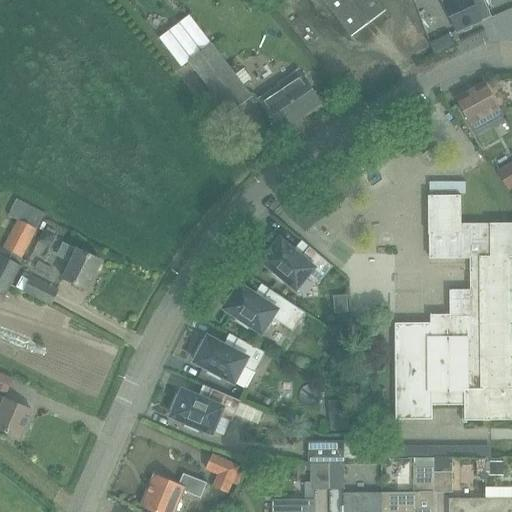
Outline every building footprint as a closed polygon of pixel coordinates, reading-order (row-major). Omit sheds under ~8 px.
[(324,0),(356,39),(386,15),(373,0),(324,0)] [(442,0),(449,15),(457,33),(462,31),(465,33),(471,30),(471,27),(492,18),(484,0),(442,0)] [(181,68),(189,62),(228,114),(251,97),(190,16),(159,39),(181,68)] [(262,105),(269,116),(280,132),(321,105),(299,72),(284,82),(281,78),(276,81),(283,91),(262,105)] [(499,110),(484,83),(456,99),(466,117),(482,148),(497,140),(491,129),(505,122),(499,110)] [(383,155),(369,163),(382,183),(396,175),(383,155)] [(511,188),(511,164),(498,173),(509,190),(511,188)] [(285,198),(301,185),(296,178),(280,191),(285,198)] [(428,196),(428,197),(429,197),(430,234),(428,235),(428,236),(430,236),(430,259),(469,259),(470,291),(449,291),(449,317),(430,317),(430,316),(428,316),(428,324),(393,324),(393,326),(395,326),(395,421),(432,421),(432,406),(464,405),(464,422),(511,421),(511,319),(511,258),(511,224),(461,225),(461,196),(428,196)] [(3,249),(21,259),(36,230),(18,221),(3,249)] [(286,281),(296,290),(308,276),(318,285),(333,267),(309,247),(301,258),(280,240),(277,244),(274,242),(262,255),(266,258),(262,262),(275,272),(272,275),(283,284),(286,281)] [(65,280),(70,282),(88,291),(102,262),(66,245),(60,258),(73,264),(65,280)] [(0,295),(5,298),(21,266),(0,255),(0,295)] [(23,291),(33,296),(51,305),(58,291),(30,277),(23,291)] [(250,326),(261,334),(271,318),(293,333),(306,314),(270,290),(262,301),(240,286),(237,290),(234,288),(224,303),(228,305),(225,310),(238,319),(236,322),(248,330),(250,326)] [(222,377),(234,383),(243,367),(255,374),(265,353),(238,339),(232,351),(208,338),(206,343),(202,341),(194,357),(198,358),(195,363),(210,371),(208,374),(220,381),(222,377)] [(0,374),(0,391),(6,394),(13,380),(0,374)] [(200,429),(212,434),(219,417),(232,423),(241,402),(212,390),(207,402),(182,392),(180,396),(177,395),(170,411),(174,413),(172,417),(186,424),(185,427),(198,433),(200,429)] [(0,430),(20,439),(32,412),(0,397),(0,430)] [(253,408),(272,414),(275,404),(256,399),(253,408)] [(308,465),(311,465),(329,465),(345,464),(344,442),(308,442),(308,465)] [(440,447),(391,447),(391,458),(413,458),(434,458),(440,458),(440,447)] [(213,487),(228,493),(232,484),(238,486),(243,474),(237,472),(240,467),(213,456),(207,470),(218,475),(213,487)] [(490,456),(489,485),(499,485),(500,457),(490,456)] [(414,493),(382,494),(382,511),(433,511),(434,493),(434,473),(434,464),(434,458),(413,458),(414,493)] [(345,490),(345,464),(329,465),(330,490),(345,490)] [(434,464),(434,473),(434,493),(452,493),(452,464),(434,464)] [(329,465),(311,465),(311,483),(305,483),(305,501),(273,501),(272,511),(314,511),(314,491),(330,490),(329,465)] [(141,507),(152,511),(175,511),(184,492),(200,499),(206,484),(183,474),(179,486),(154,476),(141,507)] [(382,511),(382,494),(344,494),(343,511),(382,511)] [(511,511),(511,499),(486,500),(485,511),(511,511)] [(485,511),(486,500),(449,500),(449,511),(485,511)]
